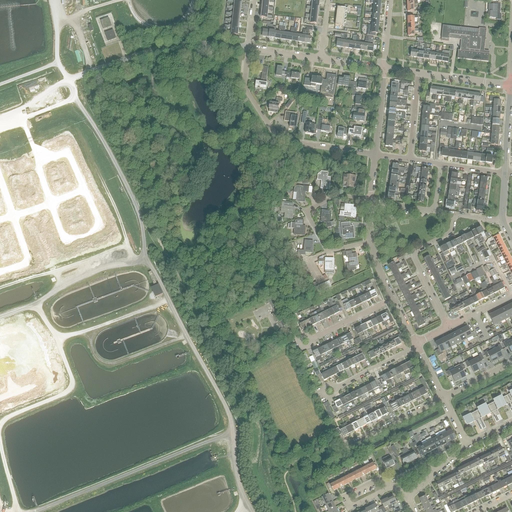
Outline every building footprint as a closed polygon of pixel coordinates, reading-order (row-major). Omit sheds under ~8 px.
[(374,7),(380,8),(381,2),(375,1),(375,0),(370,0),(371,2),(374,3),(374,7)] [(268,8),(269,2),(262,1),(261,9),(268,10),(273,11),(273,8),(268,8)] [(501,20),(501,14),(499,14),(500,3),(488,3),(488,18),(496,18),(496,20),(501,20)] [(318,16),(319,8),(312,7),(306,6),(306,9),(312,9),(311,15),(318,16)] [(374,9),(373,13),(373,14),(380,14),(380,8),(374,7),(370,6),(370,9),(374,9)] [(268,10),(261,9),(260,17),(272,19),(272,17),(267,16),(268,10)] [(379,21),(380,14),(373,14),(373,13),(370,13),(365,12),(365,14),(373,15),(373,19),(373,20),(379,21)] [(310,24),(317,24),(318,16),(311,15),(305,14),(305,17),(311,18),(310,24)] [(103,29),(112,26),(109,18),(100,21),(103,29)] [(373,22),(372,26),(378,27),(379,21),(373,20),(373,19),(366,19),(365,21),(373,22)] [(376,33),(378,34),(378,27),(372,26),(368,25),(367,36),(375,36),(376,33)] [(488,62),(489,56),(489,54),(484,53),(486,29),(482,28),(482,30),(450,27),(443,26),(441,41),(449,42),(449,36),(456,37),(456,39),(461,40),(460,51),(458,51),(457,59),(488,62)] [(105,33),(108,41),(116,39),(113,30),(105,33)] [(341,40),(337,40),(336,47),(342,48),(344,34),(341,34),(335,33),(335,36),(341,37),(341,40)] [(349,42),(348,48),(354,49),(357,36),(354,36),(353,42),(349,42)] [(361,43),(360,50),(367,51),(369,37),(366,36),(365,41),(368,42),(367,44),(361,43)] [(266,89),(267,83),(266,83),(268,67),(258,66),(257,71),(262,72),(260,82),(256,81),(255,88),(258,88),(258,89),(259,89),(259,88),(266,89)] [(285,72),(282,71),(283,67),(277,66),(276,76),(282,77),(282,75),(284,75),(285,72)] [(320,96),(333,98),(337,75),(327,74),(326,81),(322,81),(323,78),(322,78),(321,85),(320,96)] [(321,85),(322,78),(312,77),(312,79),(305,78),(304,86),(316,87),(316,85),(321,85)] [(352,93),(354,93),(355,82),(349,81),(350,77),(344,77),(344,79),(340,78),(339,85),(345,86),(345,89),(353,90),(352,93)] [(358,83),(355,82),(354,93),(355,93),(356,88),(366,90),(368,80),(359,79),(358,83)] [(437,95),(442,96),(443,89),(437,88),(435,100),(437,101),(438,97),(437,97),(437,95)] [(467,102),(467,99),(467,100),(468,93),(462,92),(460,104),(462,105),(463,101),(467,102)] [(356,96),(355,108),(365,109),(365,107),(361,106),(362,97),(359,97),(359,94),(352,93),(352,96),(356,96)] [(480,101),(481,95),(475,94),(473,106),(473,109),(475,109),(476,103),(475,103),(475,101),(480,101)] [(500,107),(501,101),(498,100),(498,96),(490,96),(489,101),(494,102),(493,106),(493,107),(500,107)] [(281,105),(282,99),(276,98),(275,104),(270,103),(269,109),(269,111),(276,113),(277,113),(279,104),(281,105)] [(287,109),(293,100),(291,98),(285,107),(287,109)] [(432,109),(434,109),(435,105),(427,104),(427,107),(423,107),(423,113),(429,114),(429,113),(431,113),(432,109)] [(493,107),(493,106),(487,106),(486,108),(493,108),(493,112),(493,113),(500,114),(500,107),(493,107)] [(364,121),(365,109),(355,108),(353,107),(353,109),(355,110),(354,120),(364,121)] [(396,109),(389,108),(388,114),(397,115),(398,115),(403,116),(405,116),(405,113),(396,112),(396,109)] [(296,128),(298,117),(295,117),(296,113),(285,111),(284,121),(290,122),(289,127),(296,128)] [(318,119),(317,130),(321,131),(330,132),(330,127),(332,127),(332,124),(322,123),(323,119),(318,119)] [(306,124),(305,133),(315,134),(317,125),(310,124),(310,120),(306,120),(305,123),(306,124)] [(354,130),(350,130),(349,135),(361,137),(363,129),(354,127),(354,130)] [(343,134),(349,135),(350,130),(349,129),(349,132),(344,131),(344,129),(338,128),(337,137),(343,138),(343,134)] [(444,150),(444,145),(440,145),(438,155),(441,155),(441,156),(448,157),(449,150),(448,150),(444,150)] [(329,189),(330,178),(327,178),(328,173),(322,172),(318,175),(318,180),(322,180),(321,188),(329,189)] [(355,187),(356,176),(353,176),(353,173),(345,172),(343,183),(347,184),(347,186),(355,187)] [(303,192),(307,192),(307,194),(308,195),(309,187),(298,186),(297,186),(296,186),(296,187),(295,187),(295,188),(294,192),(297,193),(296,201),(304,202),(305,194),(303,194),(303,192)] [(292,218),(293,207),(294,203),(282,202),(281,212),(285,213),(284,218),(292,218)] [(353,208),(353,206),(345,205),(345,204),(341,204),(341,207),(345,208),(345,212),(341,212),(340,216),(355,217),(356,209),(353,208)] [(330,212),(322,211),(321,222),(326,223),(326,228),(327,231),(333,229),(332,226),(334,225),(333,221),(330,223),(330,222),(328,222),(330,212)] [(304,235),(305,227),(302,227),(302,224),(303,224),(295,223),(294,234),(304,235)] [(342,235),(346,235),(346,238),(354,238),(353,227),(348,227),(347,223),(341,224),(342,235)] [(481,227),(476,230),(483,243),(485,241),(484,239),(482,236),(483,236),(482,234),(484,233),(481,227)] [(471,232),(474,238),(477,236),(480,244),(483,243),(476,230),(471,232)] [(471,232),(465,235),(469,242),(471,241),(470,239),(474,238),(471,232)] [(460,238),(463,243),(466,242),(468,245),(470,244),(469,242),(465,235),(460,238)] [(502,240),(499,235),(493,238),(495,244),(502,240)] [(460,238),(455,240),(462,253),(464,252),(461,244),(463,243),(460,238)] [(450,243),(453,248),(456,247),(460,255),(462,253),(455,240),(450,243)] [(498,249),(504,246),(502,240),(495,244),(498,249)] [(311,253),(312,244),(311,244),(311,242),(312,242),(312,241),(305,241),(304,251),(298,250),(297,255),(305,256),(305,255),(305,252),(311,253)] [(453,248),(450,243),(445,245),(449,254),(454,251),(453,248)] [(440,248),(443,254),(444,256),(449,254),(445,245),(440,248)] [(501,254),(507,251),(504,246),(498,249),(501,254)] [(355,270),(355,265),(358,265),(356,254),(352,255),(351,251),(345,252),(346,257),(349,257),(350,264),(347,265),(348,271),(355,270)] [(504,260),(510,257),(507,251),(501,254),(504,260)] [(432,258),(431,259),(429,256),(424,259),(426,264),(433,260),(432,258)] [(429,269),(434,266),(433,263),(435,263),(433,260),(426,264),(429,269)] [(396,265),(394,262),(388,265),(391,270),(401,265),(400,263),(396,265)] [(391,270),(393,275),(399,272),(398,270),(402,268),(401,265),(391,270)] [(454,267),(449,270),(451,275),(457,273),(454,267)] [(493,277),(498,274),(495,269),(490,271),(493,277)] [(434,279),(440,276),(438,274),(440,273),(439,270),(431,274),(434,279)] [(480,277),(479,276),(476,271),(472,273),(475,279),(480,277)] [(401,275),(399,272),(393,275),(396,281),(406,275),(405,273),(401,275)] [(396,281),(398,286),(404,283),(403,280),(407,278),(406,275),(396,281)] [(505,288),(502,283),(501,281),(499,282),(496,276),(492,278),(499,291),(505,288)] [(456,280),(456,281),(459,287),(464,285),(460,278),(456,280)] [(491,279),(495,286),(491,288),(494,294),(499,291),(492,278),(491,279)] [(439,289),(445,287),(444,284),(445,283),(444,281),(437,284),(439,289)] [(406,286),(404,283),(398,286),(401,291),(411,286),(410,284),(406,286)] [(484,299),(489,296),(483,286),(482,283),(480,285),(482,289),(480,291),(479,291),(484,299)] [(486,284),(483,286),(489,296),(494,294),(491,288),(490,286),(487,287),(486,284)] [(150,288),(151,292),(154,298),(162,294),(157,285),(150,288)] [(401,291),(403,296),(409,293),(408,290),(412,288),(411,286),(401,291)] [(472,289),(478,302),(484,299),(479,291),(477,292),(475,287),(472,289)] [(370,288),(367,289),(372,298),(377,296),(374,290),(371,291),(370,288)] [(367,301),(372,298),(367,289),(365,290),(367,294),(364,295),(367,301)] [(469,296),(471,298),(470,299),(473,304),(478,302),(472,289),(470,290),(472,294),(469,296)] [(445,300),(450,297),(449,294),(450,293),(449,291),(442,295),(445,300)] [(409,293),(403,296),(406,301),(416,296),(415,294),(411,296),(409,293)] [(280,320),(281,322),(285,319),(273,295),(264,300),(267,305),(269,303),(274,313),(271,315),(275,323),(280,320)] [(357,299),(354,300),(356,306),(362,304),(359,298),(358,295),(356,296),(357,299)] [(364,295),(359,298),(362,304),(367,301),(364,295)] [(406,301),(409,306),(415,303),(413,300),(417,298),(416,296),(406,301)] [(455,298),(451,300),(453,302),(453,301),(454,302),(453,302),(458,312),(463,309),(459,301),(457,302),(455,298)] [(473,304),(470,299),(468,300),(468,298),(464,299),(468,307),(473,304)] [(346,311),(351,309),(348,303),(347,299),(341,302),(343,305),(346,311)] [(462,300),(463,302),(461,304),(459,301),(463,309),(468,307),(464,299),(462,300)] [(354,300),(348,303),(351,309),(356,306),(354,300)] [(338,303),(338,301),(335,303),(336,304),(334,305),(331,301),(329,302),(329,303),(335,314),(340,312),(339,310),(341,308),(338,303)] [(409,306),(411,311),(421,306),(420,304),(416,306),(415,303),(409,306)] [(421,306),(411,311),(414,316),(420,313),(418,311),(423,309),(421,306)] [(505,307),(500,310),(505,320),(510,317),(505,307)] [(326,319),(330,317),(327,311),(325,312),(323,308),(321,309),(322,313),(326,319)] [(499,322),(505,320),(500,310),(494,313),(499,322)] [(386,321),(389,319),(391,323),(394,322),(388,311),(385,312),(386,314),(381,316),(385,325),(386,327),(388,325),(386,321)] [(314,313),(311,314),(316,324),(321,321),(318,315),(316,316),(314,313)] [(416,322),(422,319),(420,313),(414,316),(416,322)] [(494,313),(489,316),(494,325),(499,322),(494,313)] [(376,318),(379,324),(381,323),(383,326),(385,325),(381,316),(376,318)] [(422,319),(416,322),(419,327),(425,324),(424,321),(428,319),(426,317),(422,319)] [(376,326),(379,324),(376,318),(370,321),(373,327),(375,331),(378,329),(376,326)] [(368,329),(373,327),(370,321),(365,324),(368,329)] [(366,331),(368,329),(365,324),(360,326),(365,336),(367,334),(366,331)] [(360,326),(355,329),(358,335),(361,333),(362,337),(365,336),(360,326)] [(467,327),(462,329),(467,339),(472,336),(471,333),(467,327)] [(462,329),(457,332),(461,342),(467,339),(462,329)] [(457,332),(451,335),(456,344),(461,342),(457,332)] [(400,334),(397,335),(398,338),(396,339),(394,336),(392,337),(396,346),(401,344),(400,341),(403,340),(400,334)] [(451,335),(446,338),(451,347),(456,344),(451,335)] [(350,345),(345,336),(341,338),(344,344),(347,343),(348,346),(350,345)] [(389,338),(391,342),(388,343),(391,349),(396,346),(392,337),(391,337),(389,338)] [(446,338),(440,340),(445,350),(451,347),(446,338)] [(341,350),(336,340),(331,342),(334,349),(337,348),(338,351),(341,350)] [(381,341),(383,346),(386,352),(391,349),(388,343),(385,344),(383,340),(381,341)] [(435,351),(438,356),(443,354),(442,351),(445,350),(440,340),(435,343),(438,349),(435,351)] [(377,346),(378,348),(381,354),(386,352),(383,346),(381,341),(378,342),(380,345),(377,346)] [(511,352),(511,341),(506,344),(505,341),(502,343),(505,348),(508,347),(511,353),(511,352)] [(496,349),(493,350),(493,351),(498,360),(503,357),(500,351),(503,350),(500,344),(495,347),(496,349)] [(376,357),(381,354),(378,348),(375,349),(374,346),(371,348),(372,349),(376,357)] [(486,358),(489,357),(492,363),(498,360),(493,351),(493,350),(492,348),(484,353),(486,358)] [(320,356),(317,349),(312,352),(317,362),(320,360),(321,363),(323,362),(320,356)] [(371,351),(367,353),(370,359),(376,357),(372,349),(370,350),(371,351)] [(357,357),(360,363),(365,360),(362,354),(359,355),(357,350),(354,352),(357,357)] [(479,370),(484,367),(481,361),(484,359),(481,354),(473,358),(474,360),(479,370)] [(346,360),(349,368),(355,365),(352,359),(351,357),(348,359),(348,358),(345,359),(346,360)] [(355,365),(360,363),(357,357),(352,359),(355,365)] [(344,370),(349,368),(346,360),(341,363),(344,370)] [(468,368),(470,366),(473,373),(479,370),(474,360),(471,362),(470,360),(465,362),(468,368)] [(411,361),(405,364),(408,370),(414,367),(411,361)] [(337,364),(335,365),(339,373),(344,370),(341,363),(338,364),(337,364)] [(465,377),(462,370),(465,369),(462,363),(454,368),(455,370),(460,379),(465,377)] [(405,364),(400,366),(403,372),(405,376),(410,373),(408,370),(405,364)] [(334,375),(339,373),(335,365),(333,366),(334,368),(331,369),(334,375)] [(403,372),(400,366),(395,369),(400,378),(402,377),(400,374),(403,372)] [(327,368),(325,370),(329,378),(334,375),(331,369),(331,368),(328,369),(327,368)] [(395,369),(390,372),(393,378),(396,376),(397,380),(400,378),(395,369)] [(324,373),(321,375),(324,381),(329,378),(325,370),(322,371),(324,373)] [(451,376),(455,382),(460,379),(455,370),(450,373),(449,370),(446,372),(449,378),(451,376)] [(390,372),(385,374),(390,384),(392,382),(390,379),(393,378),(390,372)] [(390,384),(385,374),(379,377),(383,383),(386,381),(387,385),(390,384)] [(375,381),(370,384),(374,392),(379,389),(379,390),(382,388),(379,383),(377,384),(375,381)] [(425,383),(422,385),(424,387),(418,390),(421,397),(427,394),(426,391),(428,389),(425,383)] [(374,392),(370,384),(365,387),(368,393),(369,394),(372,393),(373,395),(375,394),(374,392)] [(365,387),(360,389),(365,399),(367,398),(365,394),(368,393),(365,387)] [(363,400),(365,399),(360,389),(355,392),(358,398),(359,400),(362,398),(363,400)] [(421,397),(418,390),(412,393),(416,399),(421,397)] [(355,392),(350,395),(354,402),(356,401),(355,399),(358,398),(355,392)] [(405,393),(407,396),(410,402),(416,399),(412,393),(409,395),(408,392),(405,393)] [(354,402),(350,395),(345,397),(348,405),(349,405),(349,407),(354,404),(354,402)] [(400,396),(405,405),(410,402),(407,396),(404,398),(402,395),(400,396)] [(396,402),(399,408),(405,405),(400,396),(397,397),(398,400),(396,402)] [(509,409),(511,407),(506,396),(502,398),(502,397),(498,399),(502,407),(507,405),(509,409)] [(345,397),(340,400),(345,409),(344,407),(348,405),(345,397)] [(393,403),(390,405),(393,411),(399,408),(396,402),(394,399),(392,400),(393,403)] [(494,402),(490,404),(496,416),(499,415),(497,410),(502,407),(498,399),(493,401),(494,402)] [(332,407),(335,413),(339,411),(337,409),(340,407),(342,411),(345,409),(340,400),(334,403),(336,405),(332,407)] [(493,418),(496,416),(490,404),(486,406),(486,405),(482,407),(486,415),(491,413),(493,418)] [(383,416),(388,413),(385,407),(382,409),(380,405),(378,406),(383,416)] [(377,411),(374,413),(377,419),(383,416),(378,406),(375,408),(377,411)] [(478,410),(474,412),(480,424),(483,423),(481,418),(486,415),(482,407),(477,409),(478,410)] [(477,426),(480,424),(474,412),(465,417),(464,418),(467,425),(468,424),(475,421),(477,426)] [(365,417),(362,419),(366,425),(371,422),(368,416),(367,413),(364,414),(365,417)] [(374,413),(368,416),(371,422),(377,419),(374,413)] [(360,428),(366,425),(362,419),(360,420),(359,417),(355,419),(360,428)] [(354,423),(351,424),(354,431),(360,428),(355,419),(355,418),(353,420),(354,423)] [(346,423),(344,424),(349,434),(354,431),(351,424),(348,426),(346,423)] [(343,429),(340,430),(338,428),(335,430),(338,436),(341,434),(343,437),(349,434),(344,424),(341,426),(343,429)] [(446,432),(451,441),(456,438),(451,430),(447,433),(446,432)] [(446,443),(451,441),(446,432),(441,434),(446,443)] [(441,446),(446,443),(441,434),(436,437),(441,446)] [(437,438),(432,440),(432,439),(436,448),(441,446),(436,437),(437,438)] [(427,442),(431,451),(436,448),(432,439),(427,442)] [(427,442),(427,443),(423,445),(422,444),(427,453),(431,451),(427,442)] [(416,456),(419,454),(416,448),(415,448),(413,443),(410,444),(416,456)] [(427,453),(422,444),(417,447),(422,456),(427,453)] [(396,458),(399,456),(394,445),(391,447),(396,458)] [(504,453),(501,447),(496,450),(499,457),(505,454),(504,453)] [(406,448),(404,449),(410,462),(417,458),(414,452),(411,454),(409,451),(407,448),(406,448)] [(399,456),(401,459),(404,465),(410,462),(404,449),(402,450),(404,454),(399,456)] [(499,457),(496,450),(490,453),(494,460),(499,457)] [(494,460),(490,453),(485,456),(488,463),(494,460)] [(384,462),(383,463),(387,469),(395,465),(391,458),(390,459),(388,456),(382,459),(384,462)] [(488,463),(485,456),(479,458),(483,466),(488,463)] [(483,466),(479,458),(474,461),(476,467),(479,466),(479,467),(483,466)] [(365,461),(371,472),(376,469),(373,463),(370,464),(368,460),(365,461)] [(362,468),(366,475),(371,472),(365,461),(363,462),(366,467),(362,468)] [(476,467),(474,461),(468,464),(471,470),(476,467)] [(471,470),(468,464),(462,467),(465,472),(471,470)] [(457,469),(458,472),(460,475),(463,474),(465,477),(467,476),(465,473),(465,472),(462,467),(457,469)] [(357,471),(360,477),(366,475),(362,468),(357,471)] [(357,471),(352,474),(355,480),(360,477),(357,471)] [(460,475),(458,472),(453,475),(457,484),(459,483),(458,480),(461,478),(460,475)] [(352,474),(346,477),(349,483),(355,480),(352,474)] [(457,484),(453,475),(447,477),(450,483),(453,482),(455,485),(457,484)] [(503,478),(504,480),(507,486),(511,483),(511,482),(508,476),(503,478)] [(346,477),(341,479),(344,486),(349,483),(346,477)] [(450,483),(447,477),(442,480),(446,490),(448,489),(447,485),(450,483)] [(338,488),(344,486),(341,479),(335,482),(338,488)] [(497,481),(501,489),(507,486),(504,480),(501,482),(500,479),(497,481)] [(446,490),(442,480),(436,483),(439,489),(442,487),(444,491),(446,490)] [(493,486),(496,492),(501,489),(497,481),(497,480),(497,481),(495,482),(496,484),(493,486)] [(338,488),(335,482),(330,485),(333,491),(338,488)] [(487,488),(490,494),(496,492),(493,486),(487,488)] [(487,488),(482,491),(485,497),(490,494),(487,488)] [(476,494),(479,500),(485,497),(482,491),(476,494)] [(470,497),(473,503),(479,500),(476,494),(475,492),(472,493),(474,495),(470,497)] [(322,498),(326,506),(333,502),(329,494),(322,498)] [(395,502),(396,502),(393,495),(387,498),(390,505),(394,511),(399,511),(401,511),(400,508),(397,510),(395,506),(396,504),(395,502)] [(428,502),(429,503),(432,501),(431,499),(428,501),(425,496),(419,499),(422,505),(428,502)] [(464,497),(468,505),(473,503),(470,497),(467,498),(466,496),(464,497)] [(459,502),(462,508),(468,505),(464,497),(461,498),(463,501),(459,502)] [(381,508),(383,511),(385,511),(386,511),(384,508),(390,505),(387,498),(381,501),(383,506),(381,508)] [(453,503),(457,511),(462,508),(459,502),(458,500),(452,502),(453,503)] [(333,502),(326,506),(328,511),(336,507),(333,502)] [(431,508),(432,509),(435,507),(434,505),(431,507),(429,503),(428,502),(422,505),(425,511),(431,508)] [(447,506),(450,511),(454,511),(457,511),(453,503),(447,506)]
